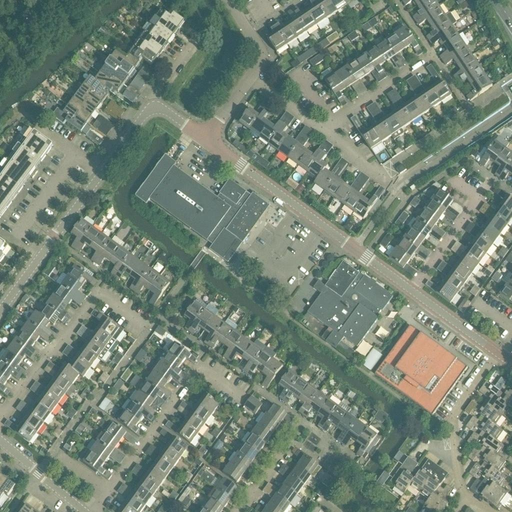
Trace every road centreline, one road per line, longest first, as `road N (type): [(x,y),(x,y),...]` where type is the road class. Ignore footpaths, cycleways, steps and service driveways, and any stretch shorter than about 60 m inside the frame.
road 1 (residential): [(207,140),(413,294)]
road 2 (residential): [(97,511),(201,373)]
road 3 (residential): [(0,309),(99,171)]
road 4 (residential): [(0,423),(100,295)]
road 5 (residential): [(413,294),(491,181)]
road 6 (residential): [(322,132),(431,57)]
